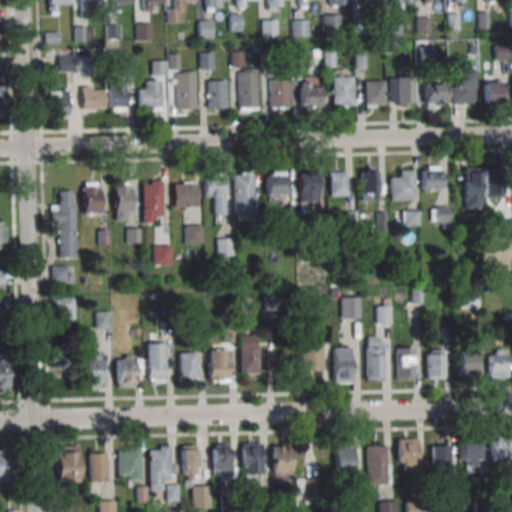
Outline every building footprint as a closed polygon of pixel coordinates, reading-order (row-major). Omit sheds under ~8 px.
[(49,0),(69,0),(69,5),(57,6),(57,13),(49,13),(49,0)] [(79,0),(100,0),(100,5),(87,5),(88,20),(80,20),(79,0)] [(110,0),(131,0),(131,4),(119,5),(119,12),(111,12),(110,0)] [(141,0),(161,0),(161,2),(149,2),(149,10),(141,10),(141,0)] [(172,0),(181,0),(182,22),(165,22),(165,7),(172,7),(172,0)] [(224,0),(202,0),(203,9),(225,9),(224,0)] [(265,0),(266,9),(277,9),(276,0),(265,0)] [(240,30),(240,12),(228,12),(228,30),(240,30)] [(486,12),(486,28),(477,29),(476,12),(486,12)] [(339,13),(320,13),(320,30),(339,30),(339,13)] [(456,13),(457,30),(446,30),(445,13),(456,13)] [(399,34),(399,16),(383,16),(383,34),(399,34)] [(428,32),(428,17),(416,18),(416,32),(428,32)] [(275,18),(259,18),(259,36),(275,36),(275,18)] [(197,37),(211,37),(211,19),(197,19),(197,37)] [(306,19),(289,19),(289,35),(306,35),(306,19)] [(362,19),(362,34),(352,34),(351,19),(362,19)] [(150,40),(150,22),(135,22),(135,40),(150,40)] [(73,41),(92,41),(92,25),(73,25),(73,41)] [(105,38),(117,38),(117,26),(105,26),(105,38)] [(57,33),(57,45),(44,45),(43,33),(57,33)] [(475,53),(475,45),(467,45),(467,54),(475,53)] [(506,59),(505,45),(492,45),(493,59),(506,59)] [(415,47),(415,65),(431,64),(431,47),(415,47)] [(333,66),(333,48),(322,48),(322,66),(333,66)] [(309,66),(291,66),(291,49),(309,49),(309,66)] [(242,66),(242,50),(229,50),(229,66),(242,66)] [(273,67),(272,51),(259,52),(259,67),(273,67)] [(212,52),(198,52),(198,69),(212,69),(212,52)] [(177,53),(178,69),(167,69),(166,53),(177,53)] [(133,71),(132,54),(117,55),(118,72),(133,71)] [(364,69),(363,54),(353,55),(354,69),(364,69)] [(57,72),(57,56),(72,56),(72,72),(57,72)] [(88,56),(89,73),(72,73),(72,72),(72,56),(88,56)] [(164,75),(164,60),(148,61),(149,75),(164,75)] [(449,103),(473,103),(474,65),(450,65),(449,103)] [(256,109),(256,69),(237,69),(237,109),(256,109)] [(193,108),(193,71),(174,71),(175,109),(193,108)] [(330,74),(330,105),(350,105),(350,74),(330,74)] [(388,76),(388,105),(412,105),(412,76),(388,76)] [(267,108),(287,108),(287,77),(267,77),(267,108)] [(124,79),(107,79),(107,110),(124,110),(124,79)] [(138,79),(138,109),(159,109),(159,79),(138,79)] [(225,79),(205,79),(205,108),(225,108),(225,79)] [(363,80),(363,105),(383,105),(383,80),(363,80)] [(482,81),(482,101),(501,101),(501,81),(482,81)] [(298,82),(298,106),(320,106),(320,82),(298,82)] [(445,82),(423,82),(423,104),(445,104),(445,82)] [(103,85),(80,85),(80,108),(103,108),(103,85)] [(67,115),(67,89),(48,89),(48,115),(67,115)] [(501,197),(501,164),(482,164),(482,197),(501,197)] [(420,188),(439,188),(439,165),(420,165),(420,188)] [(462,207),(478,207),(478,166),(462,166),(462,207)] [(359,200),(376,200),(376,167),(359,167),(359,200)] [(412,199),(412,169),(398,169),(398,177),(388,177),(388,199),(412,199)] [(328,195),(344,195),(344,170),(328,170),(328,195)] [(253,171),(232,171),(232,214),(253,214),(253,171)] [(286,171),(264,171),(264,194),(286,194),(286,171)] [(316,172),(297,172),(297,200),(316,200),(316,172)] [(203,196),(213,196),(213,214),(223,214),(223,175),(203,175),(203,196)] [(141,222),(152,222),(152,214),(160,214),(160,180),(141,180),(141,222)] [(113,219),(123,219),(123,212),(130,212),(130,181),(113,181),(113,219)] [(81,213),(98,213),(98,182),(81,182),(81,213)] [(171,182),(171,206),(194,206),(194,182),(171,182)] [(57,257),(74,256),(72,190),(58,190),(58,201),(49,202),(50,233),(57,233),(57,257)] [(448,205),(429,205),(429,224),(448,224),(448,205)] [(355,209),(356,225),(343,226),(343,210),(355,209)] [(402,224),(416,224),(416,211),(402,211),(402,224)] [(292,212),(292,229),(279,229),(279,212),(292,212)] [(384,212),(385,230),(375,230),(374,212),(384,212)] [(325,213),(325,228),(312,228),(312,213),(325,213)] [(511,218),(492,218),(492,239),(511,239),(511,218)] [(183,243),(201,243),(201,223),(183,223),(183,243)] [(138,227),(125,227),(125,242),(138,242),(138,227)] [(107,229),(107,244),(97,245),(97,230),(107,229)] [(215,255),(232,255),(232,237),(215,237),(215,255)] [(169,264),(169,243),(151,243),(151,264),(169,264)] [(67,265),(50,265),(50,281),(67,281),(67,265)] [(420,288),(421,303),(409,303),(409,289),(420,288)] [(73,295),(53,295),(53,317),(73,317),(73,295)] [(277,310),(277,295),(262,295),(262,310),(277,310)] [(339,318),(358,318),(358,296),(339,296),(339,318)] [(0,299),(0,315),(12,315),(11,299),(0,299)] [(374,305),(374,324),(389,324),(389,305),(374,305)] [(108,310),(94,310),(94,328),(109,328),(108,310)] [(171,322),(171,338),(159,338),(158,322),(171,322)] [(71,331),(71,340),(79,340),(78,330),(71,331)] [(237,373),(256,373),(256,334),(237,334),(237,373)] [(363,380),(381,380),(381,336),(363,336),(363,380)] [(163,382),(163,342),(146,342),(146,382),(163,382)] [(321,343),(300,343),(300,370),(321,370),(321,343)] [(350,382),(350,346),(331,346),(331,382),(350,382)] [(412,347),(394,347),(394,379),(412,379),(412,347)] [(227,381),(227,348),(207,348),(207,381),(227,381)] [(443,379),(443,349),(424,349),(424,379),(443,379)] [(473,349),(456,349),(456,376),(473,376),(473,349)] [(0,389),(9,390),(9,352),(0,351),(0,389)] [(177,381),(196,381),(196,351),(177,351),(177,381)] [(506,351),(487,351),(487,376),(506,376),(506,351)] [(84,388),(103,388),(103,353),(84,353),(84,388)] [(133,386),(133,355),(115,355),(115,386),(133,386)] [(489,461),(508,461),(508,437),(489,437),(489,461)] [(396,468),(416,468),(416,438),(396,438),(396,468)] [(260,441),(240,441),(240,473),(260,473),(260,441)] [(477,465),(477,441),(459,441),(459,465),(477,465)] [(229,442),(210,442),(210,469),(229,469),(229,442)] [(270,482),(289,482),(289,443),(270,443),(270,482)] [(384,444),(365,444),(365,484),(384,484),(384,444)] [(449,444),(429,444),(429,467),(449,467),(449,444)] [(54,445),(54,483),(77,483),(77,445),(54,445)] [(168,445),(147,445),(147,490),(159,490),(159,480),(168,480),(168,445)] [(353,472),(353,445),(334,445),(334,472),(353,472)] [(138,480),(138,446),(116,446),(116,480),(138,480)] [(178,446),(179,475),(184,475),(185,480),(194,479),(194,446),(178,446)] [(0,480),(8,481),(9,448),(0,448),(0,480)] [(105,482),(105,452),(88,452),(88,482),(105,482)] [(317,477),(294,477),(294,495),(317,495),(317,477)] [(176,501),(176,484),(163,484),(163,501),(176,501)] [(144,486),(144,502),(134,502),(134,486),(144,486)] [(208,486),(208,508),(190,508),(190,486),(208,486)] [(269,490),(269,507),(250,507),(250,490),(269,490)] [(240,491),(240,511),(219,511),(218,491),(240,491)] [(97,511),(114,511),(114,500),(97,500),(97,511)] [(394,511),(394,500),(377,500),(377,511),(394,511)] [(486,500),(486,511),(472,511),(472,500),(486,500)] [(423,511),(423,503),(405,504),(405,511),(423,511)]
